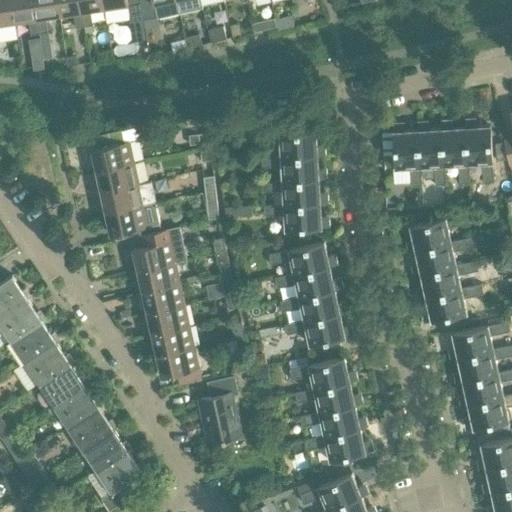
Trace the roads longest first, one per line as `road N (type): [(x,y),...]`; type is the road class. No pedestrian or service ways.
road 1 (residential): [(434,477),(412,363),(393,339),(358,191),(353,96),(511,59)]
road 2 (residential): [(0,195),(47,262),(61,262),(152,402),(145,413),(193,490)]
